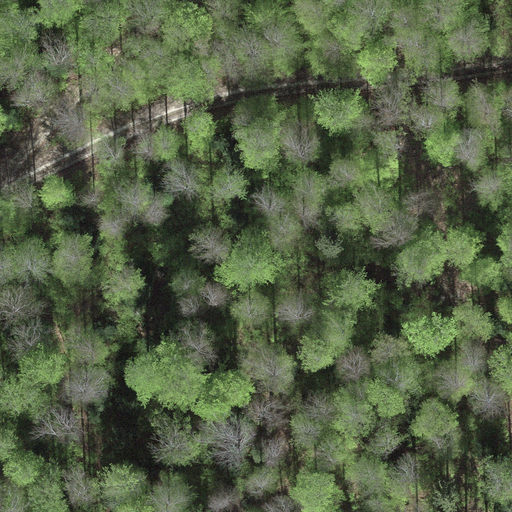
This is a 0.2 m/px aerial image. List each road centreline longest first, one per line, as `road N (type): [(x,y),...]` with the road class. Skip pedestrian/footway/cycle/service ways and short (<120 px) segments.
road 1 (track): [(0,190),(169,114),(317,83),(511,64)]
road 2 (track): [(0,182),(115,62),(207,0)]
